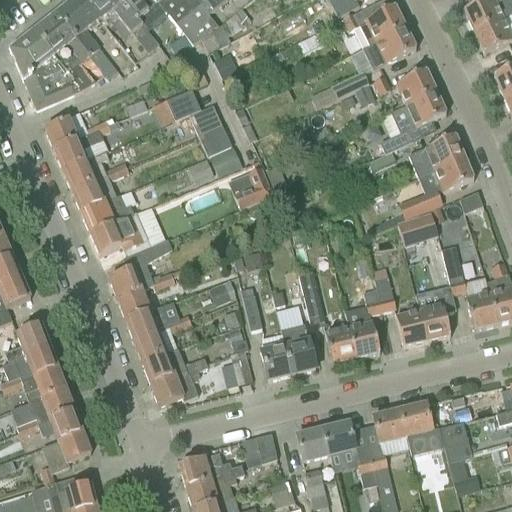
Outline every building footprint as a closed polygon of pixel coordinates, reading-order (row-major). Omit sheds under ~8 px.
[(78,0),(54,19),(89,62),(103,81),(104,80),(107,84),(116,77),(84,36),(98,24),(78,0)] [(115,0),(78,0),(98,24),(99,25),(104,22),(111,31),(118,25),(129,40),(131,38),(140,31),(115,0)] [(151,0),(115,0),(140,31),(145,37),(167,20),(158,8),(158,7),(151,0)] [(190,0),(151,0),(158,7),(158,8),(167,20),(184,41),(185,40),(192,50),(200,45),(217,33),(207,21),(207,20),(199,11),(190,0)] [(190,0),(199,11),(207,20),(224,7),(218,0),(190,0)] [(505,0),(497,0),(491,3),(462,16),(473,38),(502,25),(511,20),(511,6),(508,6),(505,0)] [(352,20),(346,8),(310,26),(315,37),(341,24),(341,25),(352,20)] [(347,37),(352,35),(362,55),(368,52),(367,52),(404,34),(393,12),(364,27),(359,17),(352,20),(341,25),(347,37)] [(221,31),(217,33),(200,45),(207,60),(229,47),(227,42),(249,27),(240,14),(221,31)] [(54,19),(32,37),(52,61),(81,97),(94,88),(79,70),(89,62),(54,19)] [(511,45),(502,25),(473,38),(483,60),(511,46),(511,45)] [(140,31),(131,38),(147,59),(156,52),(145,37),(140,31)] [(404,34),(367,52),(368,52),(362,55),(372,77),(414,56),(404,34)] [(52,61),(32,37),(8,55),(35,116),(72,100),(81,97),(52,61)] [(321,44),(318,38),(279,57),(282,64),(321,44)] [(175,47),(171,50),(178,59),(192,50),(185,40),(184,41),(175,47)] [(235,79),(227,61),(212,68),(221,86),(235,79)] [(511,72),(492,81),(502,103),(511,99),(511,72)] [(434,99),(424,77),(395,90),(405,112),(434,99)] [(361,78),(330,93),(318,99),(324,111),(367,91),(361,78)] [(379,101),(389,96),(383,83),(373,88),(379,101)] [(367,92),(354,98),(359,108),(361,114),(375,107),(372,102),(367,92)] [(165,107),(174,127),(188,121),(189,121),(199,117),(190,96),(165,107)] [(434,99),(405,112),(389,119),(399,140),(379,149),(384,160),(419,143),(415,134),(444,121),(434,99)] [(511,99),(502,103),(511,125),(511,99)] [(146,116),(141,105),(124,112),(128,122),(146,116)] [(199,117),(189,121),(198,142),(221,132),(212,112),(199,117)] [(52,156),(76,146),(67,124),(43,135),(52,156)] [(105,127),(95,131),(100,141),(109,136),(110,138),(120,133),(118,126),(113,129),(107,131),(105,127)] [(100,141),(95,131),(86,135),(88,141),(90,145),(100,141)] [(230,152),(221,132),(198,142),(207,163),(230,152)] [(76,146),(52,156),(61,177),(86,167),(81,156),(102,147),(100,141),(90,145),(88,141),(76,146)] [(454,142),(424,154),(407,161),(416,184),(433,177),(463,164),(454,142)] [(240,172),(231,153),(209,164),(217,182),(240,172)] [(104,159),(86,167),(61,177),(70,198),(106,183),(108,188),(118,183),(114,174),(104,178),(100,169),(107,165),(104,159)] [(391,159),(367,169),(371,177),(394,167),(391,159)] [(463,164),(433,177),(442,199),(472,187),(463,164)] [(212,182),(205,165),(194,170),(201,187),(212,182)] [(123,170),(114,174),(118,183),(127,180),(123,170)] [(265,178),(272,195),(284,190),(277,173),(265,178)] [(245,182),(247,187),(229,195),(238,217),(271,203),(260,175),(245,182)] [(115,203),(108,188),(106,183),(70,198),(80,219),(115,204),(115,203)] [(423,200),(397,211),(398,213),(401,220),(403,226),(439,211),(436,202),(433,196),(423,200)] [(463,220),(482,212),(476,198),(458,205),(463,220)] [(119,202),(115,203),(115,204),(80,219),(89,240),(133,221),(129,212),(124,214),(119,202)] [(89,240),(98,262),(121,252),(124,257),(147,247),(135,220),(133,221),(89,240)] [(403,253),(436,243),(430,221),(397,230),(403,253)] [(0,241),(0,266),(11,262),(2,241),(0,241)] [(127,276),(107,284),(116,306),(140,296),(151,292),(153,296),(163,292),(160,283),(151,286),(144,270),(170,256),(166,246),(123,264),(127,276)] [(462,285),(454,252),(440,256),(450,300),(465,297),(462,285)] [(258,258),(243,262),(246,277),(262,273),(258,258)] [(239,261),(232,263),(235,276),(243,275),(239,261)] [(0,266),(0,291),(20,283),(11,262),(0,266)] [(511,326),(511,294),(503,270),(489,274),(494,286),(495,285),(499,297),(488,299),(496,331),(511,326)] [(310,334),(324,331),(311,278),(297,281),(310,334)] [(160,283),(163,292),(174,289),(170,279),(160,283)] [(20,283),(0,291),(0,331),(10,327),(5,315),(29,304),(20,283)] [(393,314),(386,284),(373,287),(375,296),(381,317),(393,314)] [(222,290),(208,296),(214,312),(229,306),(229,305),(223,290),(222,290)] [(140,296),(116,306),(124,327),(149,318),(140,296)] [(365,313),(344,318),(347,333),(355,365),(378,359),(371,328),(369,320),(381,317),(375,296),(374,296),(361,299),(365,313)] [(280,298),(271,300),(274,313),(284,311),(280,298)] [(496,331),(488,299),(465,305),(472,337),(496,331)] [(252,302),(241,304),(249,337),(261,335),(253,302),(252,302)] [(441,311),(418,316),(425,348),(449,342),(441,311)] [(161,313),(149,318),(124,327),(132,349),(157,339),(157,338),(169,333),(167,329),(161,313)] [(273,315),(275,332),(297,329),(295,313),(273,315)] [(425,348),(418,316),(394,322),(402,354),(425,348)] [(232,317),(221,322),(227,334),(238,329),(232,317)] [(177,325),(181,335),(191,331),(187,321),(177,325)] [(181,335),(177,325),(167,329),(169,333),(171,339),(181,335)] [(16,340),(21,353),(4,359),(7,368),(48,352),(40,330),(16,340)] [(314,375),(303,331),(279,337),(283,352),(290,381),(314,375)] [(355,365),(347,333),(324,339),(331,371),(355,365)] [(238,334),(227,339),(231,349),(242,345),(238,334)] [(132,349),(141,370),(165,360),(158,342),(157,339),(132,349)] [(1,371),(8,387),(0,390),(0,391),(3,399),(13,395),(10,386),(20,383),(21,387),(57,374),(48,352),(7,368),(7,369),(1,371)] [(290,381),(283,352),(259,357),(267,387),(290,381)] [(165,360),(141,370),(149,391),(185,377),(187,382),(197,379),(196,378),(197,378),(194,368),(183,372),(177,356),(165,360)] [(236,391),(251,387),(244,357),(229,361),(236,391)] [(197,378),(207,374),(204,364),(194,368),(197,378)] [(65,395),(57,374),(21,387),(20,383),(10,386),(13,395),(22,392),(28,408),(40,403),(40,405),(65,395)] [(185,377),(149,391),(158,413),(181,404),(182,408),(197,402),(191,388),(196,387),(198,382),(197,379),(187,382),(185,377)] [(497,393),(483,396),(486,408),(500,405),(497,393)] [(40,403),(28,408),(35,426),(37,430),(49,426),(73,416),(65,395),(40,405),(40,403)] [(462,402),(450,405),(452,413),(464,410),(462,402)] [(425,410),(398,416),(404,442),(431,436),(425,410)] [(511,415),(495,421),(498,432),(511,427),(511,415)] [(73,416),(49,426),(37,430),(35,426),(25,430),(28,440),(39,436),(41,442),(53,437),(57,447),(81,438),(73,416)] [(380,460),(369,463),(375,491),(376,491),(381,511),(394,511),(385,473),(386,473),(383,461),(407,455),(404,442),(398,416),(371,423),(376,442),(378,449),(380,460)] [(354,454),(348,428),(321,435),(328,461),(354,454)] [(461,428),(438,435),(441,446),(448,470),(471,463),(461,428)] [(28,440),(25,430),(15,434),(19,443),(28,440)] [(321,435),(295,442),(301,467),(328,461),(321,435)] [(81,438),(57,447),(41,453),(48,474),(39,477),(43,487),(44,490),(53,487),(50,479),(67,473),(66,469),(90,460),(81,438)] [(276,466),(272,447),(270,441),(254,444),(260,470),(276,466)] [(511,452),(498,456),(501,468),(511,465),(511,452)] [(231,475),(229,470),(220,473),(216,460),(178,472),(184,494),(222,483),(223,488),(233,485),(230,475),(231,475)] [(375,491),(369,463),(356,466),(363,494),(375,491)] [(11,466),(0,470),(0,482),(1,483),(6,481),(6,478),(14,475),(11,466)] [(240,472),(231,475),(230,475),(233,485),(242,482),(240,472)] [(318,476),(303,479),(306,491),(304,492),(307,504),(309,504),(311,511),(325,511),(326,511),(318,476)] [(453,488),(456,500),(479,495),(476,482),(453,488)] [(235,490),(233,485),(223,488),(222,483),(184,494),(189,511),(204,511),(233,504),(229,492),(235,490)] [(54,489),(53,487),(44,490),(45,492),(44,492),(49,511),(95,511),(89,490),(57,498),(55,489),(54,489)] [(269,493),(273,507),(288,502),(284,488),(269,493)]
